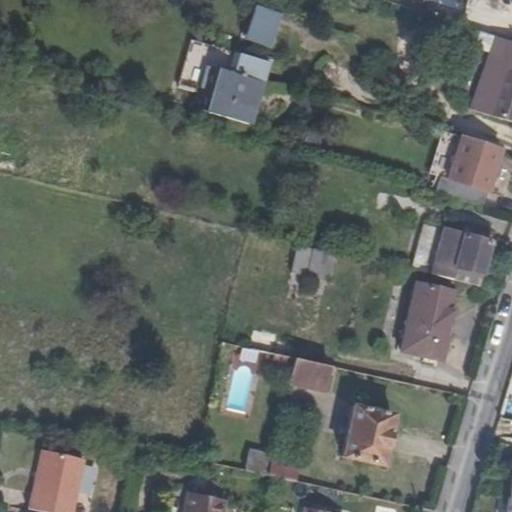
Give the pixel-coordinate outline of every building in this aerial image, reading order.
[(282,14),(253,6),(243,41),(271,49),(282,14)] [(473,30),(457,25),(452,41),(467,47),(473,30)] [(473,33),(470,48),(488,51),(491,35),(473,33)] [(511,43),(495,37),(482,72),(504,79),(491,117),(511,124),(511,43)] [(179,88),(199,94),(207,67),(232,74),(266,84),(272,64),(244,55),(193,40),(179,88)] [(232,74),(207,67),(199,94),(195,109),(254,126),(266,84),(232,74)] [(491,117),(504,79),(482,72),(469,110),(491,117)] [(500,151),(459,138),(446,179),(439,177),(433,194),(482,209),(500,151)] [(463,228),(461,235),(486,241),(488,235),(463,228)] [(443,230),(430,276),(477,287),(489,242),(486,241),(461,235),(443,230)] [(329,281),(335,255),(296,246),(290,272),(329,281)] [(456,294),(415,285),(400,352),(441,361),(456,294)] [(247,350),(294,360),(298,346),(276,341),(277,335),(252,330),(247,350)] [(330,368),(294,360),(288,385),(324,393),(330,368)] [(392,416),(352,407),(341,457),(381,466),(392,416)] [(38,511),(71,511),(83,460),(41,450),(27,510),(38,511)] [(248,450),(243,471),(294,482),(298,467),(299,462),(248,450)] [(298,467),(294,482),(314,486),(318,471),(298,467)] [(222,511),(225,501),(186,493),(182,511),(222,511)]
